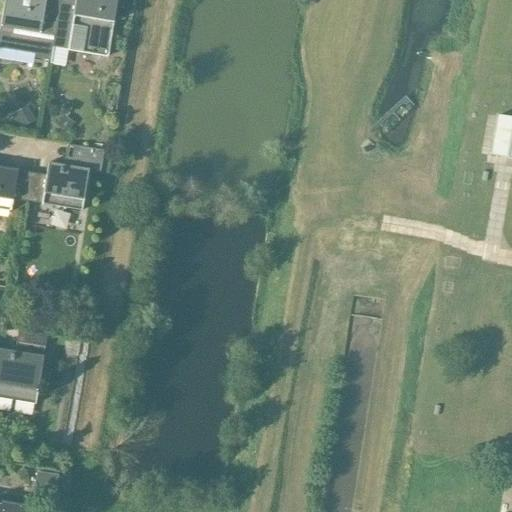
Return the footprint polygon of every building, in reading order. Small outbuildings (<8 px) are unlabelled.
[(48,63),(50,64),(60,0),(4,0),(0,27),(37,34),(33,58),(48,60),(48,63)] [(60,0),(50,64),(53,48),(108,58),(111,40),(115,41),(116,40),(117,40),(118,39),(118,38),(118,37),(118,36),(117,34),(116,34),(112,33),(117,0),(60,0)] [(511,159),(511,120),(487,116),(481,155),(511,159)] [(45,137),(57,146),(64,136),(52,127),(45,137)] [(73,147),(71,162),(101,167),(103,152),(73,147)] [(32,174),(27,204),(82,213),(88,172),(48,166),(46,176),(32,174)] [(12,202),(27,204),(32,174),(0,169),(0,211),(10,213),(12,202)] [(0,400),(35,405),(48,321),(19,316),(13,353),(0,351),(0,400)] [(0,511),(20,511),(22,506),(0,502),(0,511)]
